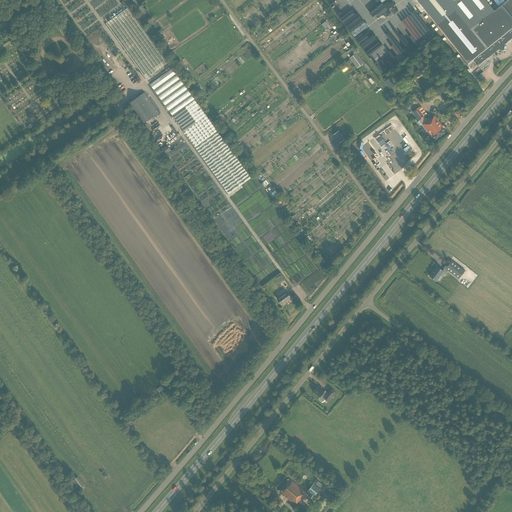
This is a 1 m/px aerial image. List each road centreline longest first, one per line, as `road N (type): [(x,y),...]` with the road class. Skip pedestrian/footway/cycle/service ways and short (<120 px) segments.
road 1 (trunk): [(157,511),(511,85)]
road 2 (unknown): [(308,312),(85,0)]
road 3 (unclassified): [(286,338),(77,54)]
road 4 (unclassified): [(286,338),(511,68)]
road 5 (track): [(125,119),(85,149),(231,356)]
road 6 (unclassified): [(196,511),(366,302)]
road 7 (unclassified): [(366,302),(511,123)]
road 8 (unclassified): [(140,511),(286,338)]
road 9 (unclassified): [(511,414),(366,302)]
road 10 (track): [(102,113),(0,183)]
